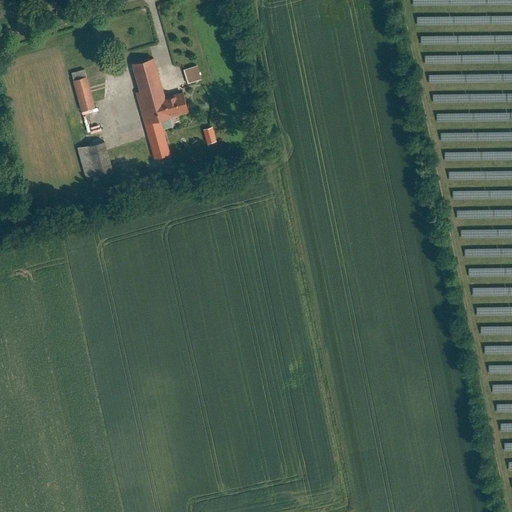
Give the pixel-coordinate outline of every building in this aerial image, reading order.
[(131,92),(152,156),(166,151),(157,121),(186,111),(179,90),(163,95),(150,56),(127,63),(136,90),(131,92)] [(180,69),(184,82),(200,77),(196,64),(180,69)] [(83,132),(96,128),(82,75),(68,79),(83,132)] [(209,125),(199,129),(204,143),(214,140),(209,125)] [(75,146),(83,177),(109,171),(101,140),(75,146)]
